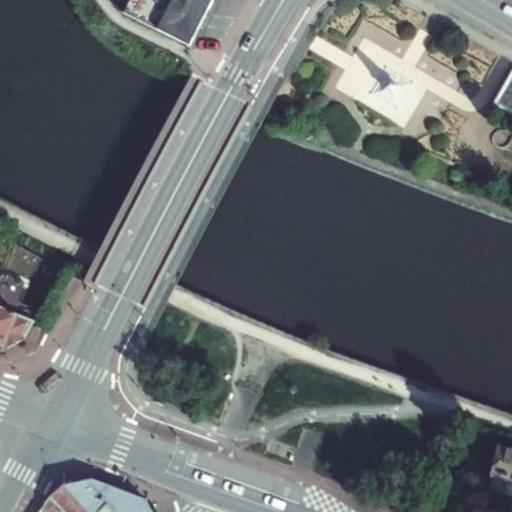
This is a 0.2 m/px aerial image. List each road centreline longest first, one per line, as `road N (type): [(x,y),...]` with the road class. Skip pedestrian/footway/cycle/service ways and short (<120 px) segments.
road 1 (secondary): [(54,422),(276,11)]
road 2 (secondary): [(237,496),(54,422)]
